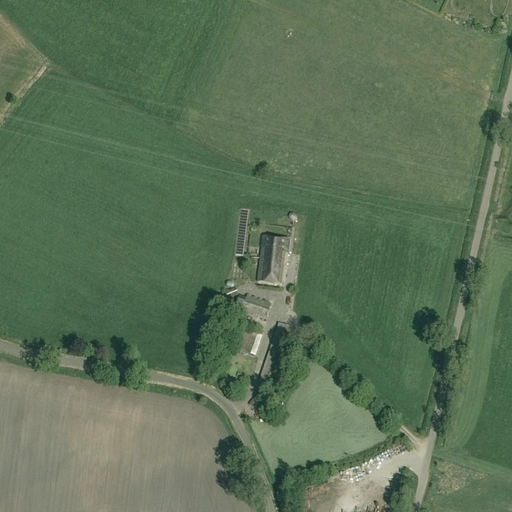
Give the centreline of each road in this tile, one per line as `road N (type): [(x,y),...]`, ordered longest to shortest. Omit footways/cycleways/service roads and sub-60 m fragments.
road 1 (unclassified): [(415,511),(511,85)]
road 2 (unclassified): [(271,511),(239,425),(217,397),(0,345)]
